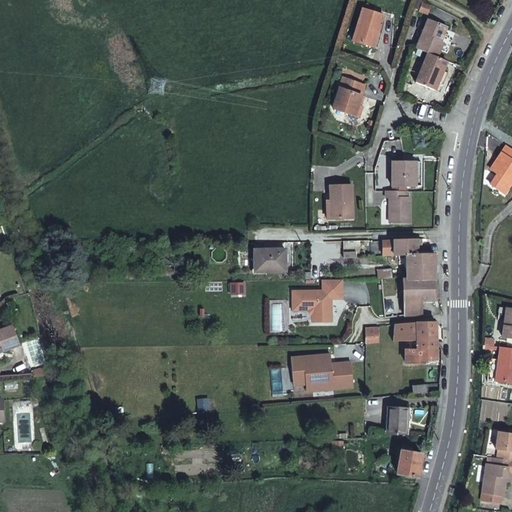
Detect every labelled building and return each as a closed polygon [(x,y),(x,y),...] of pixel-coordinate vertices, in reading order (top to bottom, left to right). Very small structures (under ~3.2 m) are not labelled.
[(417,11),(427,15),(431,6),(421,1),(417,11)] [(353,41),(372,47),(377,31),(379,32),(384,16),(363,10),(353,41)] [(429,21),(417,50),(428,54),(438,58),(444,43),(440,42),(446,28),(429,21)] [(377,31),(372,47),(378,49),(383,33),(379,32),(377,31)] [(438,58),(428,54),(416,83),(416,84),(435,91),(435,89),(443,71),(447,61),(438,58)] [(435,89),(435,91),(441,93),(441,92),(449,73),(443,71),(435,89)] [(366,86),(344,79),(333,109),(360,118),(363,108),(359,106),(366,86)] [(392,186),(417,186),(417,162),(392,162),(392,186)] [(366,170),(366,190),(376,190),(376,170),(366,170)] [(330,185),(331,202),(334,202),(334,219),(353,218),(352,185),(330,185)] [(408,191),(387,191),(387,198),(390,198),(390,222),(410,222),(410,198),(408,198),(408,191)] [(417,239),(395,240),(395,256),(407,256),(418,256),(418,254),(417,243),(422,243),(421,239),(417,239)] [(395,256),(395,240),(384,240),(384,256),(387,256),(395,256)] [(281,249),(250,250),(251,272),(282,270),(281,249)] [(418,256),(407,256),(408,280),(435,280),(435,263),(435,253),(418,254),(418,256)] [(379,270),(379,279),(392,279),(392,270),(379,270)] [(343,299),(343,280),(323,280),(324,291),(293,292),(294,311),(309,311),(313,312),(313,322),(332,322),(332,314),(328,310),(328,307),(332,307),(332,299),(343,299)] [(435,280),(408,280),(404,280),(405,314),(422,313),(422,300),(435,300),(435,283),(435,280)] [(244,281),(228,282),(228,295),(245,295),(244,281)] [(414,322),(395,324),(395,340),(404,340),(415,340),(437,340),(436,322),(414,322)] [(0,347),(1,347),(3,350),(20,344),(12,324),(0,328),(0,347)] [(377,326),(364,328),(365,343),(377,342),(377,326)] [(493,346),(493,338),(483,337),(483,346),(493,346)] [(415,349),(404,349),(401,349),(402,362),(427,362),(427,359),(437,359),(437,340),(415,340),(415,349)] [(415,340),(404,340),(404,349),(415,349),(415,340)] [(511,348),(500,347),(496,381),(511,383),(511,348)] [(330,354),(290,358),(292,379),(311,377),(313,391),(354,387),(351,362),(335,363),(336,368),(331,368),(330,354)] [(412,385),(413,393),(427,392),(426,383),(412,385)] [(196,411),(209,411),(209,398),(196,398),(196,411)] [(389,405),(386,433),(405,434),(408,406),(389,405)] [(250,408),(251,415),(265,414),(264,406),(250,408)] [(500,458),(511,459),(511,433),(498,431),(496,448),(501,449),(500,458)] [(331,450),(342,451),(342,441),(332,441),(331,450)] [(410,447),(402,446),(397,473),(418,476),(422,454),(410,452),(410,447)] [(511,459),(500,458),(492,457),(491,465),(486,465),(481,500),(501,503),(502,495),(503,495),(505,481),(506,475),(510,476),(511,473),(511,459)]
